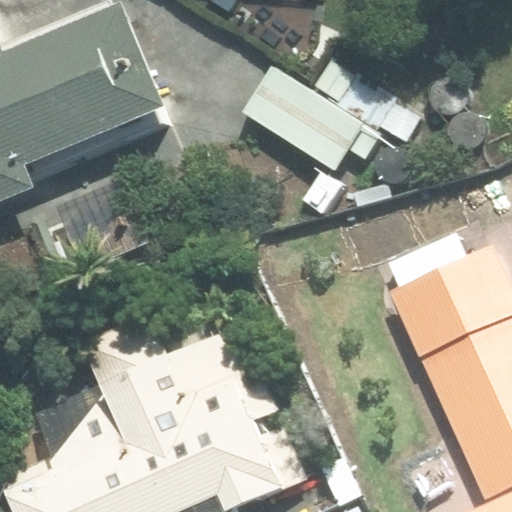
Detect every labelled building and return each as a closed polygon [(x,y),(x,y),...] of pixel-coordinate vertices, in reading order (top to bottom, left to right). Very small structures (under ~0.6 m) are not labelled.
[(0,221),(55,198),(46,174),(186,116),(143,13),(23,63),(0,9),(0,221)] [(317,88),(386,126),(409,140),(425,113),(395,95),(358,72),(335,58),(317,88)] [(386,126),(317,88),(276,63),(247,110),(342,168),(355,144),(369,154),(375,145),(382,133),(386,126)] [(329,178),(313,206),(355,232),(371,204),(329,178)] [(75,212),(99,270),(130,257),(105,199),(75,212)] [(412,296),(402,301),(496,504),(511,496),(511,272),(503,254),(476,267),(463,240),(399,270),(412,296)] [(267,424),(285,415),(248,335),(241,338),(229,314),(172,339),(161,318),(29,378),(66,459),(15,482),(28,511),(265,511),(299,497),(298,493),(316,484),(293,433),(275,442),(267,424)] [(349,464),(329,474),(348,510),(368,500),(349,464)]
